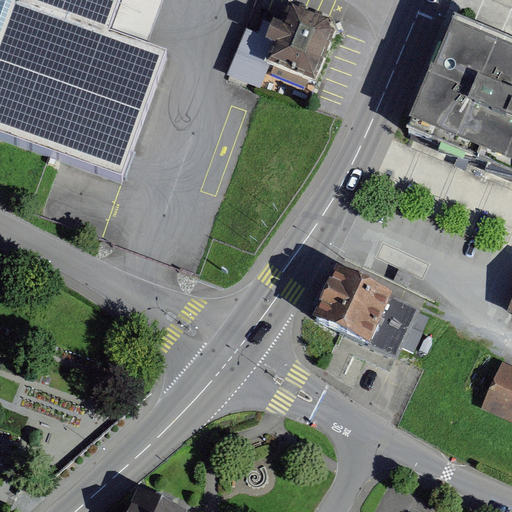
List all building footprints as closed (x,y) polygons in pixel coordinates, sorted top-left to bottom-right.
[(130,0),(0,0),(116,40),(130,0)] [(0,0),(0,142),(129,189),(174,60),(116,40),(0,0)] [(282,5),(258,66),(317,91),(338,39),(335,33),(332,25),(282,5)] [(511,43),(452,18),(427,77),(435,81),(412,136),(511,177),(511,43)] [(418,313),(335,274),(313,321),(350,338),(397,359),(418,313)] [(511,366),(490,411),(511,422),(511,366)] [(175,511),(144,498),(137,511),(175,511)]
